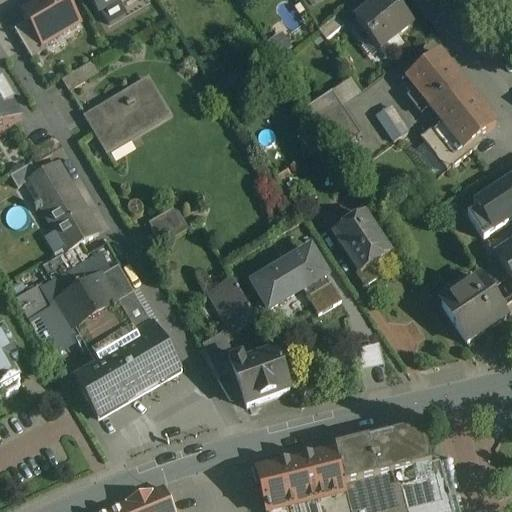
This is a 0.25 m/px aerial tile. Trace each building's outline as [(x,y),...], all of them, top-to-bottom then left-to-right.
[(62,0),(44,0),(22,13),(28,24),(42,48),(43,47),(78,27),(62,0)] [(90,0),(98,14),(121,0),(90,0)] [(389,0),(382,0),(354,23),(380,54),(380,53),(378,50),(393,37),(396,41),(412,27),(389,0)] [(336,19),(318,33),(325,43),(343,28),(336,19)] [(42,48),(28,24),(14,32),(31,61),(46,52),(43,47),(42,48)] [(494,127),(438,56),(407,81),(407,82),(403,86),(411,96),(416,92),(441,124),(463,152),(469,147),(494,127)] [(94,70),(68,86),(74,97),(101,81),(94,70)] [(238,75),(216,89),(224,100),(245,85),(238,75)] [(0,133),(21,121),(11,104),(13,103),(2,85),(0,85),(0,133)] [(111,156),(174,118),(155,87),(92,125),(111,156)] [(360,138),(331,94),(306,111),(335,154),(360,138)] [(407,136),(389,109),(375,119),(393,145),(407,136)] [(463,152),(441,124),(420,141),(431,155),(433,154),(446,171),(445,172),(446,174),(473,153),(469,147),(463,152)] [(37,177),(26,184),(26,185),(40,208),(40,207),(71,189),(69,187),(70,187),(64,176),(63,176),(57,166),(37,177)] [(31,167),(10,179),(17,191),(26,185),(26,184),(37,177),(31,167)] [(285,170),(274,177),(278,183),(289,176),(285,170)] [(71,189),(40,207),(40,208),(33,212),(34,214),(39,211),(39,212),(41,210),(67,254),(67,255),(84,245),(98,236),(92,226),(93,225),(87,214),(86,215),(71,189)] [(511,247),(497,258),(508,274),(511,280),(511,207),(506,216),(511,221),(511,247)] [(164,247),(191,231),(180,213),(153,229),(164,247)] [(363,217),(333,237),(359,276),(356,278),(364,290),(381,279),(374,268),(390,257),(363,217)] [(84,245),(67,255),(67,254),(57,259),(65,272),(91,257),(84,245)] [(310,253),(253,287),(268,313),(269,313),(269,311),(302,292),(318,319),(341,305),(310,253)] [(495,255),(474,268),(487,288),(508,274),(497,258),(495,255)] [(118,269),(57,304),(72,329),(116,303),(118,305),(133,296),(118,269)] [(480,282),(466,291),(459,280),(448,288),(455,299),(441,308),(467,347),(506,321),(480,282)] [(254,321),(233,285),(211,297),(233,334),(254,321)] [(40,287),(14,302),(28,324),(53,309),(40,287)] [(116,303),(72,329),(91,360),(116,346),(135,335),(118,305),(116,303)] [(152,327),(136,337),(135,335),(116,346),(144,394),(179,374),(152,327)] [(0,398),(5,399),(6,400),(17,393),(18,388),(19,387),(19,386),(9,368),(18,363),(3,336),(0,337),(0,398)] [(116,346),(91,360),(96,370),(75,383),(97,421),(144,394),(116,346)] [(275,356),(243,368),(241,362),(230,366),(232,373),(241,396),(246,410),(289,395),(275,356)] [(232,373),(217,382),(229,402),(241,396),(232,373)] [(335,455),(344,489),(390,477),(429,468),(431,467),(421,430),(334,452),(335,455)] [(349,511),(343,489),(344,489),(335,455),(257,474),(265,511),(349,511)] [(429,468),(390,477),(393,488),(397,491),(401,490),(415,486),(415,487),(417,487),(417,486),(431,482),(431,483),(433,482),(429,468)] [(344,489),(349,511),(406,511),(401,490),(397,491),(393,488),(390,477),(344,489)] [(171,511),(163,491),(111,511),(171,511)]
